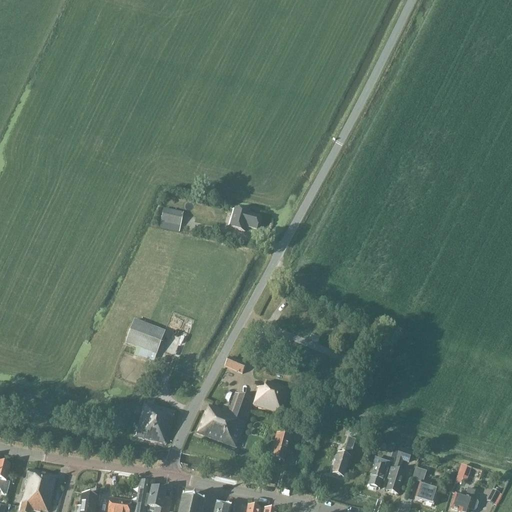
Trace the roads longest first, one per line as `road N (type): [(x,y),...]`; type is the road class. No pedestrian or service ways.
road 1 (tertiary): [(169,475),(189,414),(411,0)]
road 2 (tertiary): [(321,511),(169,475)]
